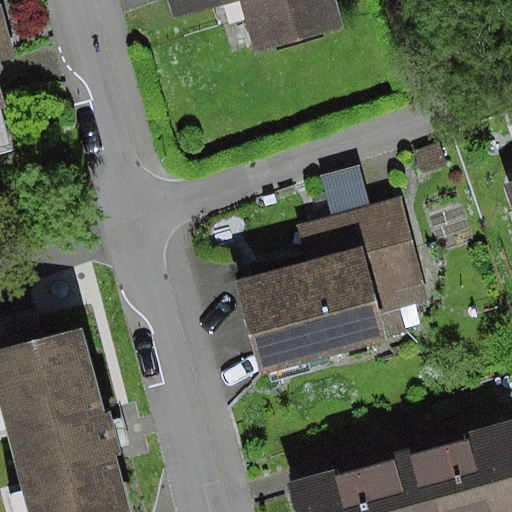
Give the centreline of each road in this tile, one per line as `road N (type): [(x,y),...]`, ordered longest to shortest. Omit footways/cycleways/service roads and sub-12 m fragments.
road 1 (residential): [(142,222),(511,91)]
road 2 (residential): [(142,222),(211,511)]
road 3 (residential): [(77,0),(142,222)]
